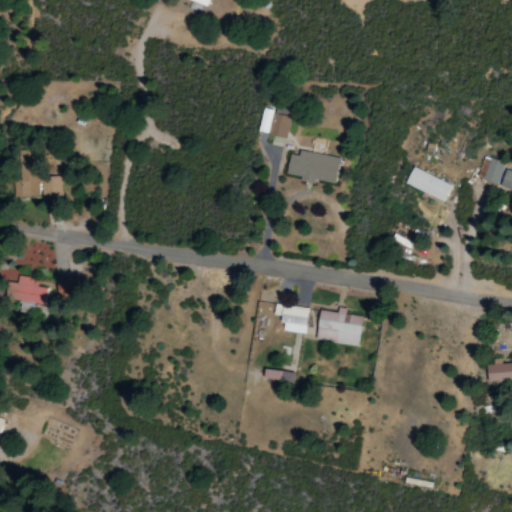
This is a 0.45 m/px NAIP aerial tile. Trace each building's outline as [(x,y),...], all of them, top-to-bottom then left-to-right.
[(290,115),(262,110),(257,132),(285,138),(290,115)] [(316,180),(334,183),(339,158),(298,151),(297,156),(289,155),(286,174),(301,177),(300,182),(315,184),(316,180)] [(451,183),(410,168),(404,185),(445,201),(451,183)] [(511,172),(504,170),(499,186),(511,191),(509,198),(511,198),(511,172)] [(38,196),(38,195),(59,195),(59,174),(18,175),(18,179),(12,179),(12,196),(38,196)] [(4,281),(13,281),(13,271),(0,271),(0,280),(4,280),(4,281)] [(3,299),(43,305),(46,283),(17,280),(16,283),(5,282),(3,299)] [(281,316),(280,332),(305,334),(307,308),(274,305),(273,315),(281,316)] [(315,340),(358,346),(362,317),(344,314),(345,308),(337,307),(336,313),(319,310),(315,340)] [(486,380),(511,379),(511,363),(486,364),(486,380)] [(263,379),(278,380),(279,371),(264,370),(263,379)]
